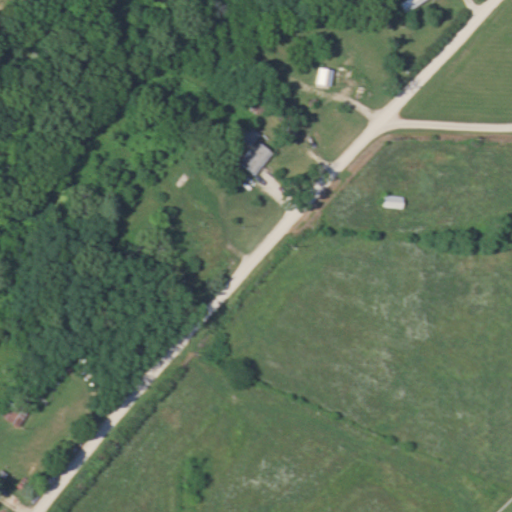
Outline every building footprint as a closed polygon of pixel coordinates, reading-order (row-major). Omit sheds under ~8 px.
[(327,86),(328,69),(314,68),(313,85),(327,86)] [(366,79),(343,76),(344,69),(334,68),(332,85),(365,89),(366,79)] [(254,139),(256,138),(249,129),(238,137),(250,151),(236,162),(247,175),(269,158),(254,139)] [(399,209),(400,197),(380,195),(379,207),(399,209)] [(187,229),(180,224),(156,259),(163,264),(187,229)]
